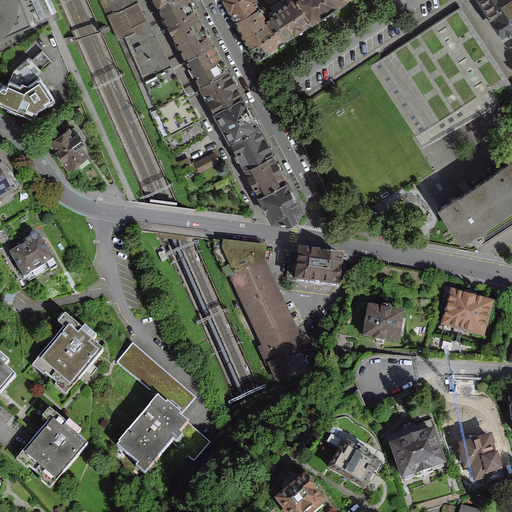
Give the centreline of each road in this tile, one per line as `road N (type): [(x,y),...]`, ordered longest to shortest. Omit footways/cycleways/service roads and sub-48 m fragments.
road 1 (residential): [(103,211),(121,304),(194,386),(217,442),(168,501)]
road 2 (residential): [(103,211),(321,239)]
road 3 (residential): [(321,239),(511,279)]
road 4 (residential): [(414,0),(262,98)]
road 5 (residential): [(321,239),(317,209),(262,98)]
road 6 (residential): [(0,127),(24,138),(64,194),(103,211)]
road 7 (residential): [(511,373),(379,375)]
